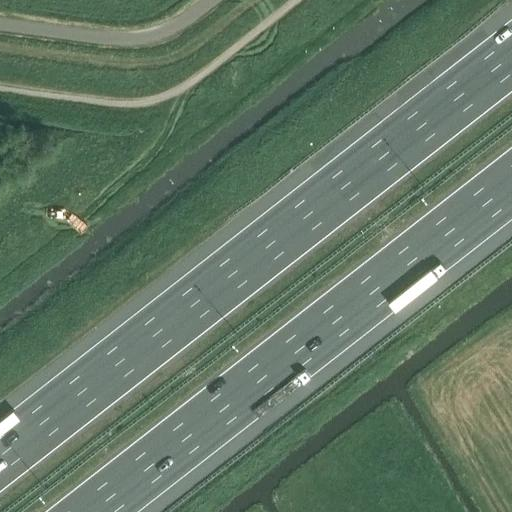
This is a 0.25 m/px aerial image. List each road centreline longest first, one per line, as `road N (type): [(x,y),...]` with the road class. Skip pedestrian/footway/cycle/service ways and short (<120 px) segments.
road 1 (motorway): [(511,61),(0,461)]
road 2 (motorway): [(94,511),(511,184)]
road 3 (unknown): [(0,85),(147,103),(209,71),(301,0)]
